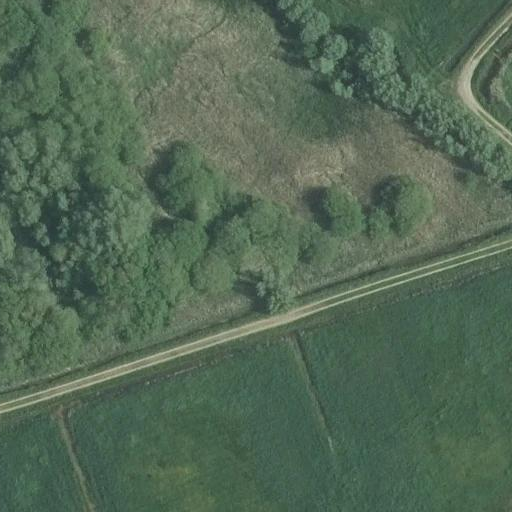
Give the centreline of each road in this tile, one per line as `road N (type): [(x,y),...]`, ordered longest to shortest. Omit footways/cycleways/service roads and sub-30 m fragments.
road 1 (track): [(0,409),(511,242)]
road 2 (track): [(511,143),(467,103),(470,68),(511,21)]
